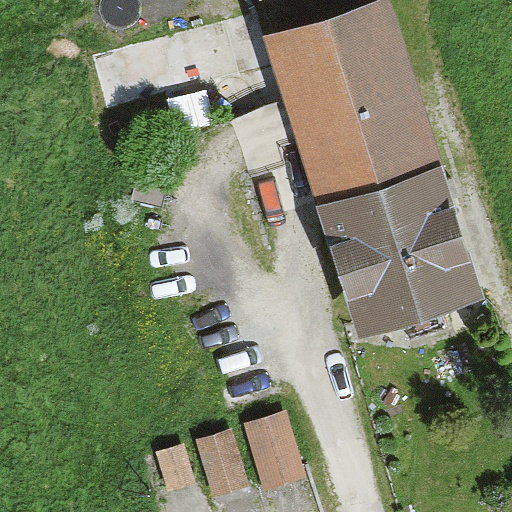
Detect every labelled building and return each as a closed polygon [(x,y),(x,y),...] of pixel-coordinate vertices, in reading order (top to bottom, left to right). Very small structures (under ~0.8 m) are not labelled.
[(308,139),(326,196),(431,163),(381,3),(275,36),(294,94),(308,139)] [(431,163),(326,196),(365,318),(401,307),(408,328),(442,317),(435,297),(471,285),(443,199),(457,194),(451,176),(437,181),(431,163)] [(285,414),(247,425),(264,482),(302,471),(285,414)] [(245,479),(230,430),(199,440),(213,488),(245,479)] [(191,477),(182,446),(160,452),(169,483),(191,477)]
